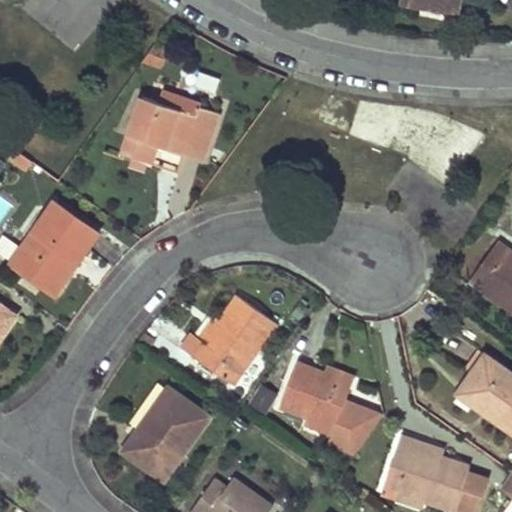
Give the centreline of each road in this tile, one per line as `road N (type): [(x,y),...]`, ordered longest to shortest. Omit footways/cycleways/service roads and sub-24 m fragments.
road 1 (residential): [(371,261),(279,226),(227,231),(184,247),(121,309),(16,460)]
road 2 (residential): [(511,69),(448,76),(382,65),(270,35),(213,0)]
